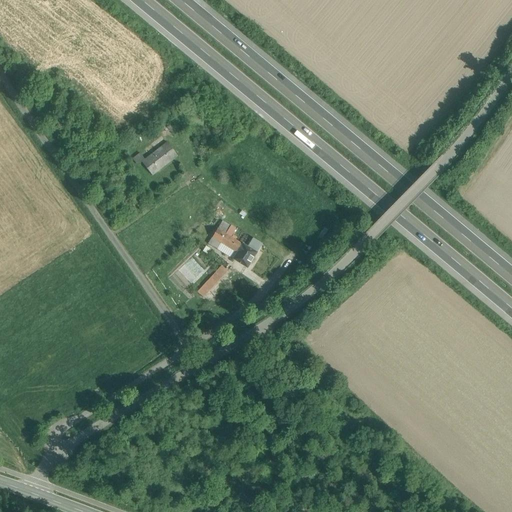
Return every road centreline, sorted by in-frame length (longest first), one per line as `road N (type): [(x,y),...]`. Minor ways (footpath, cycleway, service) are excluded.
road 1 (unclassified): [(19,489),(315,289),(447,158),(511,72)]
road 2 (motorway): [(147,0),(511,305)]
road 3 (motorway): [(511,271),(186,0)]
road 4 (track): [(207,364),(0,72)]
